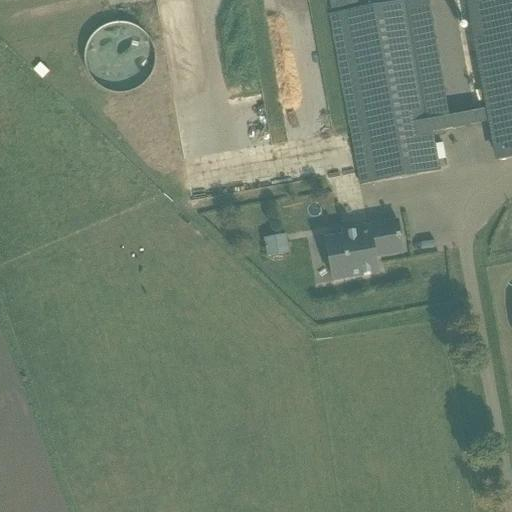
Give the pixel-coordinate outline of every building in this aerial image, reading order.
[(511,0),(469,0),(489,110),(431,121),(433,132),(491,122),(493,134),(494,134),(499,162),(511,159),(511,0)] [(433,132),(431,121),(409,1),(330,15),(361,186),(440,172),(433,132)] [(154,60),(155,54),(154,48),(152,41),(149,37),(145,32),(140,27),(135,25),(127,23),(121,23),(115,24),(111,25),(105,28),(100,33),(97,37),(94,42),(93,48),(92,55),(93,60),(95,67),(98,73),(102,77),(108,82),(114,84),(119,85),(125,86),(130,85),(135,83),(141,80),(145,77),(150,71),(152,67),(154,60)] [(342,232),(343,237),(326,240),(334,282),(379,274),(376,256),(382,254),(383,257),(404,253),(398,222),(342,232)] [(278,255),(275,237),(263,239),(267,257),(278,255)]
